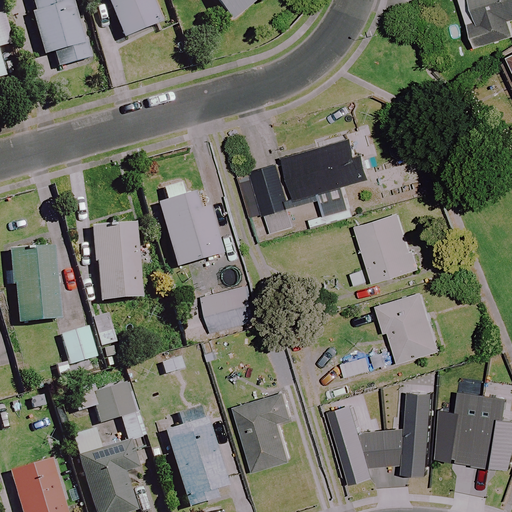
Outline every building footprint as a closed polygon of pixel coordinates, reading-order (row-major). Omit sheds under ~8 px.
[(90,58),(72,0),(31,0),(35,11),(31,12),(44,56),(54,53),(58,67),(90,58)] [(148,2),(147,0),(104,0),(120,40),(161,23),(152,0),(148,2)] [(263,0),(209,0),(227,23),(256,0),(259,3),(263,0)] [(511,20),(511,0),(456,0),(465,26),(472,50),(511,37),(511,33),(508,22),(511,20)] [(0,13),(0,47),(4,46),(12,44),(2,13),(0,13)] [(309,229),(325,224),(350,217),(341,188),(361,182),(349,140),(280,161),(281,165),(267,169),(239,177),(251,218),(263,214),(269,235),(292,228),(287,210),(318,200),(322,212),(305,217),(309,229)] [(181,197),(178,184),(160,189),(164,203),(155,206),(173,269),(218,256),(204,208),(194,211),(189,194),(181,197)] [(416,270),(398,214),(354,228),(373,284),(416,270)] [(138,299),(131,225),(89,229),(96,303),(138,299)] [(57,320),(48,247),(7,252),(10,279),(16,325),(57,320)] [(254,321),(245,288),(241,289),(202,300),(212,334),(254,321)] [(437,353),(421,294),(376,306),(383,334),(388,333),(396,364),(437,353)] [(113,344),(106,315),(90,319),(97,348),(113,344)] [(94,358),(84,328),(81,329),(57,336),(67,367),(94,358)] [(261,357),(266,382),(295,377),(290,352),(261,357)] [(370,372),(366,358),(339,365),(343,379),(370,372)] [(140,438),(133,413),(124,383),(92,393),(101,423),(116,418),(123,443),(140,438)] [(409,427),(387,429),(391,466),(398,465),(407,465),(406,473),(433,475),(439,393),(412,391),(409,427)] [(475,464),(486,394),(463,391),(460,411),(443,408),(440,459),(467,463),(475,464)] [(294,419),(286,392),(233,407),(251,473),(289,462),(278,424),(294,419)] [(511,398),(486,394),(475,464),(475,466),(484,467),(493,468),(494,463),(497,464),(497,467),(511,468),(511,419),(508,419),(511,398)] [(391,466),(387,429),(363,432),(356,404),(332,411),(355,484),(378,477),(374,467),(383,467),(391,466)] [(223,488),(202,421),(161,434),(184,509),(212,501),(210,492),(223,488)] [(98,452),(90,425),(67,432),(90,511),(131,511),(120,471),(134,467),(127,443),(98,452)] [(59,511),(45,459),(6,469),(17,511),(59,511)]
